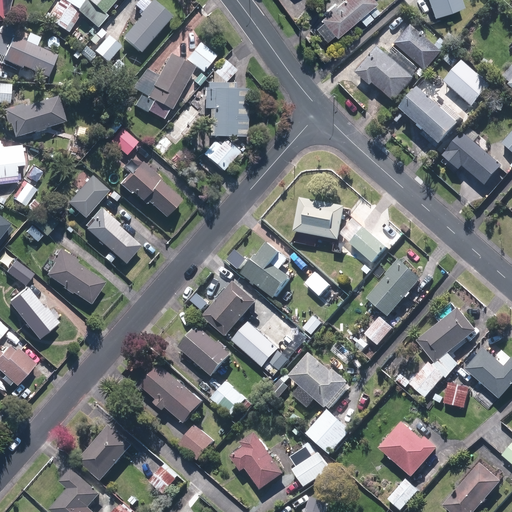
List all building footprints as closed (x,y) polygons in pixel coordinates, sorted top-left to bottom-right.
[(60,0),(46,17),(69,32),(82,14),(99,28),(109,17),(106,14),(117,0),(60,0)] [(124,38),(142,53),(173,17),(154,0),(151,3),(147,0),(140,0),(136,6),(143,13),(141,15),(143,17),(124,38)] [(344,0),(320,21),(334,39),(371,9),(373,7),(366,0),(344,0)] [(455,0),(425,0),(433,20),(459,10),(455,0)] [(3,26),(0,31),(0,52),(6,55),(5,59),(23,67),(23,65),(24,63),(49,75),(57,55),(14,35),(18,26),(3,26)] [(410,30),(396,48),(426,72),(440,56),(410,30)] [(96,52),(107,63),(121,47),(110,36),(96,52)] [(89,43),(93,47),(99,40),(94,37),(89,43)] [(188,60),(204,72),(217,55),(201,43),(188,60)] [(147,100),(141,111),(165,123),(196,68),(172,54),(159,78),(145,70),(128,90),(147,100)] [(378,55),(359,76),(371,87),(373,86),(394,104),(411,84),(378,55)] [(53,74),(58,76),(60,71),(64,72),(67,62),(59,59),(53,74)] [(480,67),(487,74),(494,66),(487,59),(480,67)] [(111,69),(118,75),(125,66),(119,60),(111,69)] [(215,74),(225,83),(237,70),(227,61),(215,74)] [(464,70),(485,89),(491,82),(470,63),(464,70)] [(195,82),(199,85),(205,77),(201,74),(195,82)] [(406,112),(446,147),(464,126),(463,125),(467,120),(452,107),(448,112),(425,91),(434,81),(427,75),(417,87),(424,93),(406,112)] [(0,102),(10,103),(11,85),(0,84),(0,102)] [(214,137),(248,137),(249,89),(234,88),(234,84),(210,84),(209,89),(204,89),(204,109),(214,109),(214,137)] [(11,124),(16,138),(36,131),(37,134),(47,130),(46,128),(67,122),(58,97),(24,108),(24,105),(4,111),(9,125),(11,124)] [(189,104),(173,121),(184,130),(199,113),(189,104)] [(112,143),(128,156),(139,142),(123,129),(112,143)] [(467,167),(489,186),(506,167),(467,133),(447,156),(464,171),(467,167)] [(511,137),(503,147),(511,154),(511,137)] [(210,159),(224,171),(240,153),(226,140),(221,146),(216,141),(210,148),(216,152),(210,159)] [(0,178),(18,176),(17,167),(24,166),(22,151),(1,153),(0,142),(0,178)] [(170,161),(181,149),(175,144),(164,156),(170,161)] [(149,202),(167,218),(183,201),(160,181),(162,179),(143,163),(134,173),(133,172),(122,186),(131,194),(133,192),(148,205),(149,202)] [(89,174),(60,205),(80,223),(108,192),(89,174)] [(343,224),(347,202),(303,195),(297,228),(341,236),(343,224)] [(29,208),(33,212),(40,204),(35,200),(29,208)] [(87,230),(126,265),(142,246),(119,227),(121,225),(102,208),(93,219),(95,221),(87,230)] [(33,223),(47,237),(59,224),(44,210),(33,223)] [(9,228),(16,233),(20,228),(13,222),(9,228)] [(365,224),(352,240),(374,259),(388,243),(365,224)] [(289,254),(270,240),(260,253),(259,251),(245,271),(276,294),(291,274),(280,266),(289,254)] [(74,293),(92,305),(106,283),(77,264),(79,261),(61,249),(53,261),(56,263),(48,276),(65,287),(64,289),(73,294),(74,293)] [(372,296),(392,313),(425,276),(402,257),(389,272),(391,274),(372,296)] [(7,272),(26,286),(35,274),(16,260),(7,272)] [(308,282),(322,294),(332,283),(319,271),(308,282)] [(237,280),(208,314),(229,332),(258,298),(237,280)] [(10,303),(40,340),(60,324),(57,320),(60,317),(53,310),(51,312),(47,308),(46,309),(28,288),(10,303)] [(460,306),(422,337),(438,358),(477,328),(460,306)] [(277,310),(276,310),(261,327),(279,342),(294,325),(277,310)] [(373,338),(380,344),(395,326),(382,315),(364,337),(370,342),(373,338)] [(321,325),(314,318),(304,329),(311,336),(321,325)] [(340,330),(347,336),(352,329),(346,323),(340,330)] [(183,349),(216,378),(235,357),(227,350),(229,348),(223,343),(221,345),(202,328),(183,349)] [(2,379),(11,387),(15,383),(18,386),(36,365),(18,349),(15,352),(10,347),(4,354),(0,350),(0,370),(5,375),(2,379)] [(489,349),(473,368),(503,394),(511,383),(511,362),(509,366),(489,349)] [(312,351),(293,372),(328,404),(350,379),(336,367),(334,369),(312,351)] [(430,361),(412,382),(427,395),(445,374),(430,361)] [(169,409),(188,425),(207,403),(164,367),(145,388),(161,401),(158,404),(167,412),(169,409)] [(398,377),(407,385),(411,380),(402,372),(398,377)] [(280,381),(270,392),(277,399),(288,389),(280,381)] [(445,400),(467,405),(471,385),(450,381),(445,400)] [(214,398),(234,417),(244,406),(249,411),(254,405),(229,382),(214,398)] [(436,400),(443,404),(446,398),(438,394),(436,400)] [(309,434),(333,456),(355,432),(331,411),(309,434)] [(212,422),(219,427),(224,421),(217,416),(212,422)] [(383,450),(416,478),(441,449),(429,439),(427,441),(406,423),(383,450)] [(182,446),(200,461),(217,442),(198,426),(182,446)] [(82,463),(105,482),(136,446),(113,427),(82,463)] [(249,465),(264,486),(286,470),(258,430),(244,439),(247,444),(234,453),(244,468),(249,465)] [(295,467),(294,467),(306,485),(331,468),(320,451),(295,467)] [(152,483),(166,495),(180,480),(178,479),(180,477),(168,465),(152,483)] [(447,507),(453,511),(479,511),(504,483),(483,465),(447,507)] [(54,511),(96,511),(92,508),(104,495),(75,470),(64,483),(72,490),(54,511)] [(391,500),(404,511),(422,491),(409,480),(391,500)] [(323,511),(328,501),(312,496),(307,510),(309,510),(308,511),(323,511)] [(131,502),(136,506),(139,502),(135,497),(131,502)]
